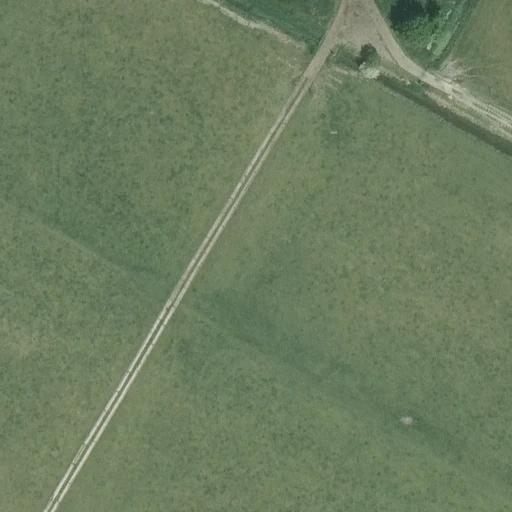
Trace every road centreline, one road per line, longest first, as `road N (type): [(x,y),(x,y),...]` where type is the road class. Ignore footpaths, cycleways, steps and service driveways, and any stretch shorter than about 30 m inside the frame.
road 1 (track): [(48,511),(350,0)]
road 2 (track): [(367,0),(407,63),(451,90)]
